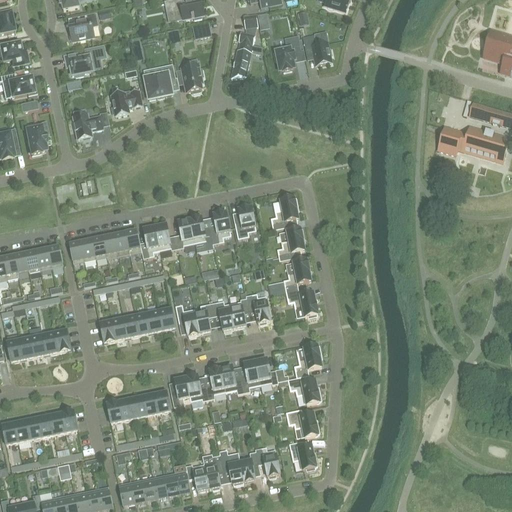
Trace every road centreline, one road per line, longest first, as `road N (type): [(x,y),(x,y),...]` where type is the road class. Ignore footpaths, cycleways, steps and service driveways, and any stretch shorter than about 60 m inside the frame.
road 1 (residential): [(0,244),(304,183),(337,329)]
road 2 (residential): [(0,398),(79,389),(98,373),(337,329)]
road 3 (residential): [(207,511),(330,481),(337,329)]
road 4 (residential): [(215,106),(343,82),(371,0)]
road 5 (residential): [(71,167),(156,123),(215,106)]
